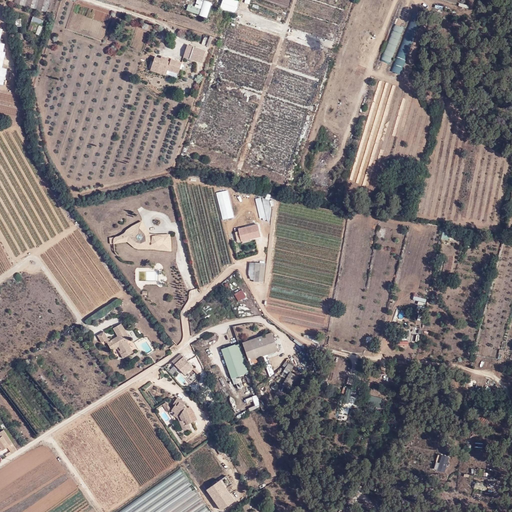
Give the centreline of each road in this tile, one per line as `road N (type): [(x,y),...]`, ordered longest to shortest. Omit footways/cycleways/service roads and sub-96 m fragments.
road 1 (track): [(62,0),(32,84),(56,162),(80,185),(162,167)]
road 2 (track): [(239,263),(267,315),(325,348),(381,357),(393,309)]
road 3 (track): [(132,382),(179,460),(110,511)]
road 4 (track): [(344,141),(324,109),(364,0)]
road 5 (track): [(385,347),(489,374),(511,392)]
road 6 (track): [(383,76),(347,195)]
